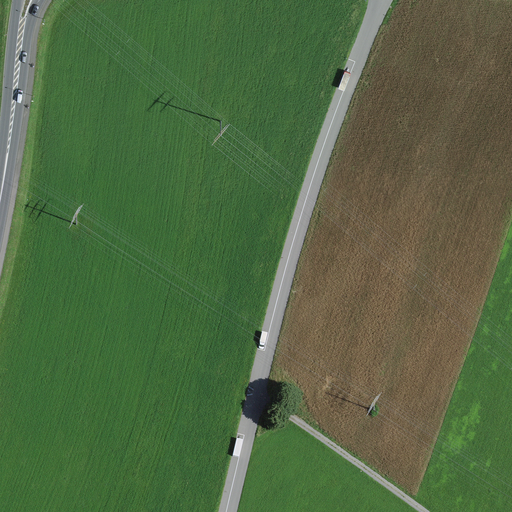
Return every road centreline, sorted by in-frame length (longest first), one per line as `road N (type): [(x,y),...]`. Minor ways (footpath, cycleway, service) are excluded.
road 1 (unclassified): [(385,0),(305,209),(228,511)]
road 2 (track): [(256,393),(421,511)]
road 3 (primary): [(27,0),(0,200)]
